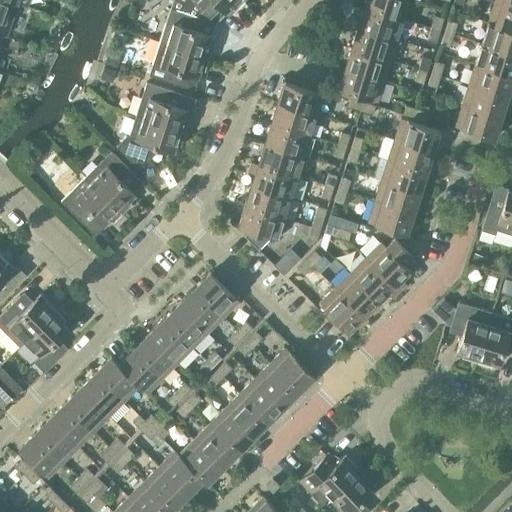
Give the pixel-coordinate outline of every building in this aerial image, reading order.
[(7,37),(19,3),(11,0),(0,0),(0,33),(3,35),(7,37)] [(230,17),(246,1),(244,0),(194,0),(210,16),(220,7),(230,17)] [(405,19),(411,0),(368,0),(366,7),(405,19)] [(511,30),(511,7),(496,3),(489,23),(511,30)] [(405,19),(366,7),(360,28),(398,40),(405,19)] [(203,33),(208,20),(172,8),(161,42),(168,44),(210,58),(217,37),(203,33)] [(432,28),(441,31),(445,19),(436,16),(432,28)] [(446,32),(455,35),(459,23),(450,20),(446,32)] [(483,44),(511,52),(511,30),(489,23),(483,44)] [(398,40),(360,28),(353,49),(392,61),(398,40)] [(438,43),(441,31),(432,28),(429,40),(438,43)] [(455,35),(446,32),(442,44),(451,47),(455,35)] [(168,44),(161,42),(150,76),(176,84),(180,72),(199,78),(201,70),(206,71),(210,58),(168,44)] [(511,75),(511,52),(483,44),(476,64),(511,75)] [(385,82),(392,61),(353,49),(347,69),(385,82)] [(111,52),(107,64),(118,68),(122,56),(111,52)] [(419,69),(428,72),(432,60),(423,57),(419,69)] [(433,73),(442,76),(446,64),(437,61),(433,73)] [(470,85),(508,97),(511,85),(511,75),(476,64),(470,85)] [(105,68),(102,79),(114,83),(117,71),(105,68)] [(385,82),(347,69),(340,91),(379,103),(385,82)] [(425,84),(428,72),(419,69),(416,81),(425,84)] [(442,76),(433,73),(429,86),(438,88),(442,76)] [(279,103),(318,115),(325,94),(286,82),(279,103)] [(137,116),(186,133),(193,111),(170,104),(174,91),(148,83),(137,116)] [(502,118),(508,97),(470,85),(463,106),(502,118)] [(362,111),(365,102),(353,98),(350,107),(362,111)] [(365,102),(362,111),(374,114),(376,106),(365,102)] [(273,123),(311,136),(315,123),(320,124),(322,117),(318,116),(318,115),(279,103),(273,123)] [(416,118),(419,110),(407,106),(405,115),(416,118)] [(502,118),(463,106),(457,127),(495,139),(502,118)] [(419,110),(416,118),(428,122),(431,114),(419,110)] [(186,133),(137,116),(130,137),(128,136),(117,146),(151,180),(161,171),(147,157),(156,147),(156,146),(175,152),(178,144),(182,146),(186,133)] [(402,118),(395,139),(434,152),(436,152),(440,150),(443,142),(437,140),(440,130),(402,118)] [(305,156),(311,136),(273,123),(266,144),(305,156)] [(339,144),(348,147),(351,135),(343,132),(339,144)] [(352,148),(361,151),(365,139),(356,136),(352,148)] [(389,160),(427,172),(434,173),(439,156),(436,152),(434,152),(395,139),(389,160)] [(305,156),(266,144),(260,165),(298,177),(305,156)] [(348,147),(339,144),(335,156),(344,159),(348,147)] [(361,151),(352,148),(348,160),(357,163),(361,151)] [(87,177),(124,213),(134,204),(130,200),(136,194),(123,180),(132,171),(112,152),(87,177)] [(375,178),(382,180),(421,193),(427,172),(389,160),(381,158),(375,178)] [(253,185),(292,197),(298,177),(260,165),(252,162),(249,172),(257,174),(253,185)] [(326,185),(335,188),(339,176),(329,173),(326,185)] [(124,213),(87,177),(62,202),(82,221),(91,212),(105,226),(111,220),(114,223),(124,213)] [(339,190),(348,192),(352,181),(343,178),(339,190)] [(376,201),(414,213),(421,193),(382,180),(376,201)] [(285,218),(292,197),(253,185),(247,206),(285,218)] [(335,188),(326,185),(322,198),(331,200),(335,188)] [(511,234),(511,186),(510,186),(503,208),(491,204),(482,230),(496,235),(497,230),(511,234)] [(348,192),(339,190),(335,202),(344,205),(348,192)] [(414,213),(376,201),(369,222),(407,234),(414,213)] [(285,218),(247,206),(244,215),(239,214),(237,222),(241,223),(240,227),(247,229),(245,235),(271,261),(286,246),(279,239),(285,218)] [(322,230),(328,209),(319,206),(313,227),(322,230)] [(337,237),(340,228),(328,224),(325,233),(337,237)] [(318,242),(322,230),(313,227),(309,239),(318,242)] [(340,228),(337,237),(349,241),(352,232),(340,228)] [(366,257),(400,291),(407,284),(402,279),(411,270),(406,266),(415,257),(396,238),(387,247),(382,242),(366,257)] [(275,265),(285,275),(301,258),(292,249),(275,265)] [(308,260),(314,266),(323,257),(316,251),(308,260)] [(16,269),(0,252),(0,302),(13,290),(3,281),(16,269)] [(302,254),(291,265),(303,277),(305,275),(314,266),(308,260),(302,254)] [(476,254),(473,262),(481,265),(484,257),(476,254)] [(393,298),(400,291),(366,257),(351,273),(380,301),(388,293),(393,298)] [(196,288),(225,317),(241,301),(212,272),(196,288)] [(380,301),(351,273),(336,288),(365,317),(380,301)] [(181,304),(209,332),(225,317),(196,288),(181,304)] [(365,317),(336,288),(320,304),(349,332),(365,317)] [(30,337),(57,310),(41,294),(24,312),(15,302),(0,317),(0,326),(21,347),(26,342),(30,337)] [(478,362),(493,313),(460,302),(452,327),(464,331),(457,355),(463,358),(478,362)] [(166,319),(194,347),(209,332),(181,304),(166,319)] [(67,320),(57,310),(26,342),(40,357),(35,362),(46,372),(65,352),(56,343),(70,329),(63,323),(67,320)] [(511,318),(493,313),(478,362),(493,367),(494,362),(501,364),(507,344),(511,345),(511,318)] [(179,363),(194,347),(166,319),(150,334),(179,363)] [(238,331),(245,337),(253,328),(247,322),(238,331)] [(245,337),(238,331),(229,340),(236,346),(245,337)] [(248,340),(255,347),(263,338),(257,332),(248,340)] [(179,363),(150,334),(135,349),(164,378),(179,363)] [(255,347),(248,340),(239,349),(246,356),(255,347)] [(271,363),(300,392),(315,376),(287,347),(271,363)] [(164,378),(135,349),(120,364),(120,365),(141,386),(140,386),(148,394),(164,378)] [(208,361),(214,368),(223,359),(216,352),(208,361)] [(125,401),(140,386),(141,386),(120,365),(120,364),(113,357),(97,373),(125,401)] [(214,368),(208,361),(198,370),(205,376),(214,368)] [(218,371),(224,377),(233,369),(227,362),(218,371)] [(284,407),(300,392),(271,363),(256,378),(284,407)] [(0,367),(0,384),(13,398),(23,388),(1,366),(0,367)] [(215,387),(224,377),(218,371),(209,380),(215,387)] [(110,416),(125,401),(97,373),(81,388),(110,416)] [(284,407),(256,378),(241,394),(269,422),(284,407)] [(177,391),(184,398),(193,389),(186,383),(177,391)] [(0,403),(4,407),(13,398),(0,384),(0,403)] [(110,416),(81,388),(66,403),(95,432),(110,416)] [(184,398),(177,391),(168,401),(175,407),(184,398)] [(187,402),(194,408),(203,399),(196,393),(187,402)] [(225,409),(254,437),(269,422),(241,394),(225,409)] [(194,408),(187,402),(178,411),(185,417),(194,408)] [(80,447),(95,432),(66,403),(51,418),(80,447)] [(210,424),(239,453),(254,437),(225,409),(210,424)] [(146,422),(146,421),(140,415),(133,422),(143,431),(149,424),(146,422)] [(155,430),(162,424),(153,415),(146,421),(146,422),(149,424),(155,430)] [(80,447),(51,418),(36,434),(64,462),(80,447)] [(158,434),(155,430),(149,424),(143,431),(152,440),(158,434)] [(158,434),(164,439),(171,433),(162,424),(155,430),(158,434)] [(223,468),(239,453),(210,424),(195,440),(223,468)] [(64,462),(36,434),(20,449),(49,478),(64,462)] [(110,447),(117,454),(125,445),(119,438),(110,447)] [(179,455),(204,480),(207,484),(223,468),(195,440),(180,454),(179,455)] [(117,454),(110,447),(101,456),(108,463),(117,454)] [(120,457),(127,464),(135,455),(129,448),(120,457)] [(189,495),(204,480),(179,455),(180,454),(176,451),(160,466),(189,495)] [(333,498),(358,474),(355,470),(358,467),(346,455),(339,462),(330,452),(300,481),(324,506),(333,498)] [(127,464),(120,457),(111,466),(118,473),(127,464)] [(25,475),(32,468),(23,459),(16,466),(25,475)] [(189,495),(160,466),(145,482),(174,510),(189,495)] [(32,468),(25,475),(34,484),(41,477),(32,468)] [(79,477),(86,484),(95,476),(88,469),(79,477)] [(362,478),(358,474),(333,498),(324,506),(329,511),(367,511),(360,503),(377,487),(365,475),(362,478)] [(86,484),(79,477),(70,487),(77,493),(86,484)] [(90,487),(96,494),(105,485),(98,478),(90,487)] [(274,493),(281,486),(274,479),(267,486),(274,493)] [(171,511),(174,510),(145,482),(130,497),(144,511),(171,511)] [(96,494),(90,487),(80,497),(87,503),(96,494)] [(56,506),(62,499),(53,490),(47,497),(56,506)] [(248,511),(280,511),(264,496),(248,511)] [(144,511),(130,497),(114,511),(144,511)] [(0,511),(15,511),(2,498),(0,500),(0,511)] [(62,499),(56,506),(62,511),(67,511),(71,508),(62,499)]
